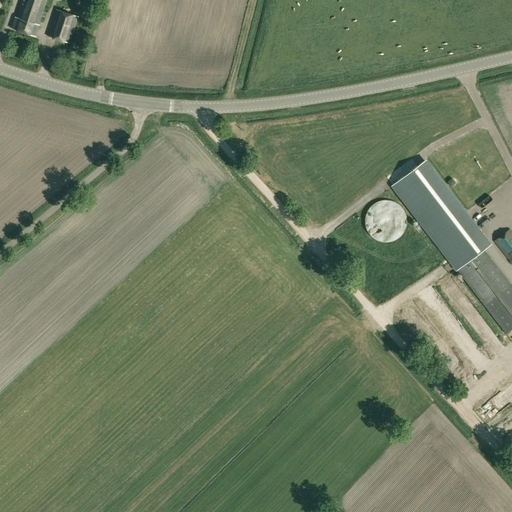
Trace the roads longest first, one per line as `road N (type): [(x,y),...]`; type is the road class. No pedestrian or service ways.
road 1 (track): [(490,439),(210,127),(204,106)]
road 2 (tertiary): [(204,106),(310,98),(511,57)]
road 3 (tertiary): [(204,106),(93,96),(0,69)]
